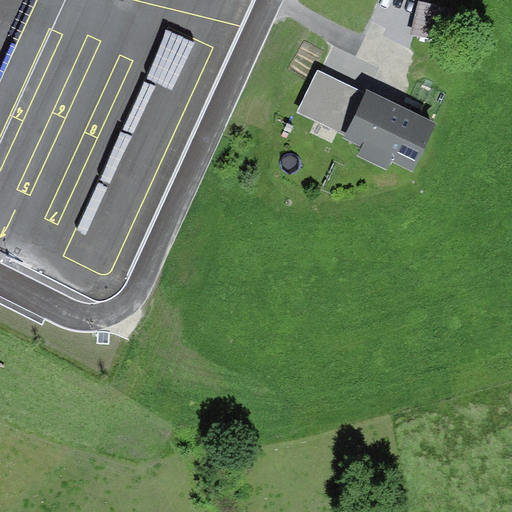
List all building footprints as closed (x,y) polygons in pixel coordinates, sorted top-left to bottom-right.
[(0,0),(0,2),(106,27),(108,17),(141,25),(146,0),(0,0)] [(382,0),(304,0),(304,1),(365,33),(382,0)] [(448,5),(427,0),(425,0),(418,32),(441,37),(448,5)] [(61,37),(2,21),(0,29),(0,45),(55,60),(61,37)] [(344,131),(365,89),(318,66),(298,108),(344,131)] [(437,116),(367,83),(365,89),(344,131),(362,139),(358,148),(386,162),(390,154),(413,165),(437,116)]
